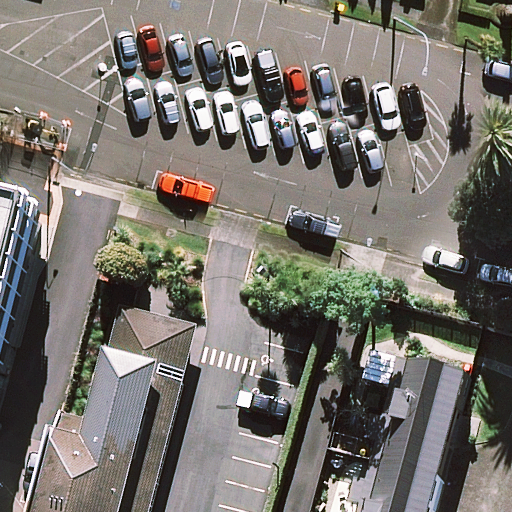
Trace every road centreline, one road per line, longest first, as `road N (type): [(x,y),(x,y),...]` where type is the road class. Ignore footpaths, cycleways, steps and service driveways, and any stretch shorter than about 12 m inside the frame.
road 1 (unclassified): [(511,246),(109,139)]
road 2 (unclassified): [(140,0),(511,97)]
road 3 (unclassified): [(109,139),(0,78)]
